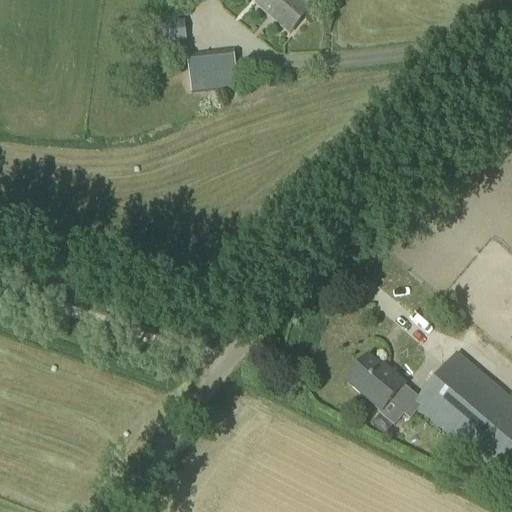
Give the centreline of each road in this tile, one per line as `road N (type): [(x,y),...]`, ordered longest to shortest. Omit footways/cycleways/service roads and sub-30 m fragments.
road 1 (unclassified): [(122,511),(223,364),(511,80)]
road 2 (track): [(223,364),(0,282)]
